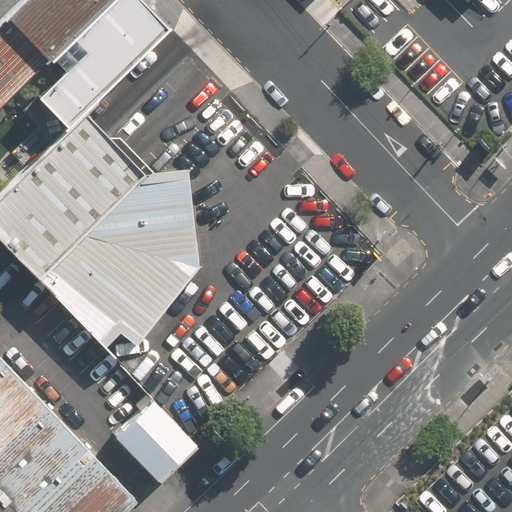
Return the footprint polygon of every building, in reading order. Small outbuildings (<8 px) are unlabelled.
[(103,0),(17,0),(0,16),(0,100),(49,54),(103,0)] [(169,21),(148,0),(103,0),(49,54),(61,67),(38,89),(69,118),(83,105),(169,21)] [(110,129),(83,105),(69,118),(0,185),(0,229),(39,270),(151,165),(119,129),(110,129)] [(151,165),(39,270),(107,339),(125,324),(142,337),(202,257),(190,159),(151,165)] [(0,482),(28,511),(114,511),(137,490),(0,348),(0,482)] [(196,442),(149,397),(102,445),(149,491),(196,442)] [(28,511),(0,482),(0,511),(28,511)]
